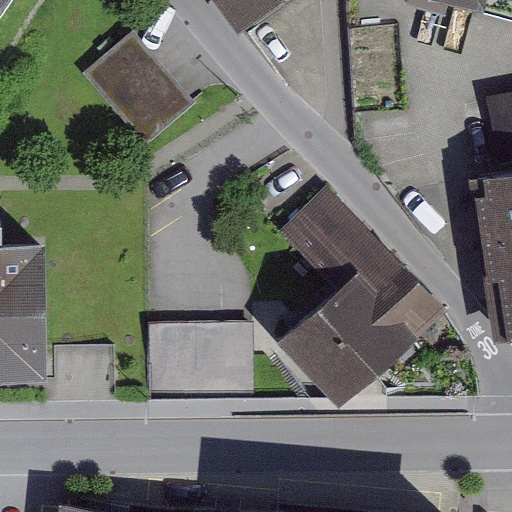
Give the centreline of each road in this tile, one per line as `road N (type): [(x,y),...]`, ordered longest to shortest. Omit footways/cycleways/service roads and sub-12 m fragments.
road 1 (residential): [(187,0),(463,304),(511,401)]
road 2 (tertiary): [(511,441),(0,451)]
